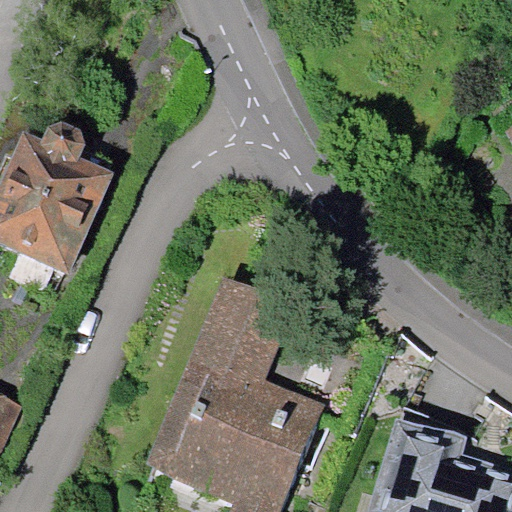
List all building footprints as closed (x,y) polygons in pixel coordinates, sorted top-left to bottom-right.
[(511,124),(494,137),(511,165),(511,124)] [(93,170),(0,136),(0,266),(51,285),(93,170)] [(284,314),(207,287),(140,472),(228,504),(224,511),(283,511),(321,408),(258,385),(284,314)] [(0,442),(14,411),(0,404),(0,442)] [(511,511),(511,468),(382,435),(361,511),(511,511)]
